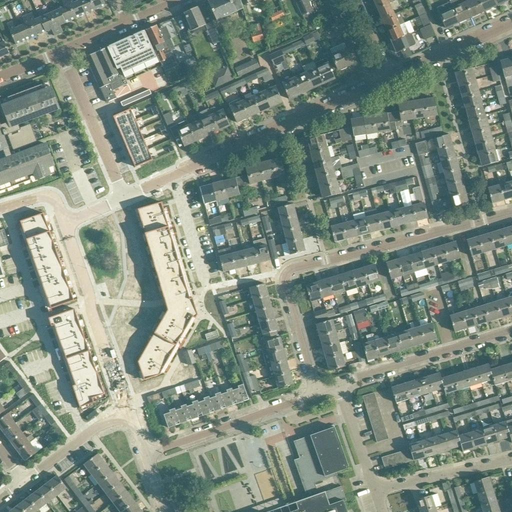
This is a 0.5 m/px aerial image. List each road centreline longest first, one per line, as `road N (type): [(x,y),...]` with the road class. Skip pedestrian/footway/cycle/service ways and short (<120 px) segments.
road 1 (residential): [(511,213),(287,272),(315,394)]
road 2 (tertiary): [(124,197),(386,78)]
road 3 (tertiary): [(129,415),(64,224)]
road 4 (residential): [(337,384),(511,330)]
road 5 (residential): [(145,455),(315,394)]
road 6 (residential): [(124,197),(61,51)]
road 7 (residential): [(511,459),(373,489)]
road 8 (tertiary): [(386,78),(511,22)]
road 9 (residential): [(25,480),(100,425),(129,415)]
